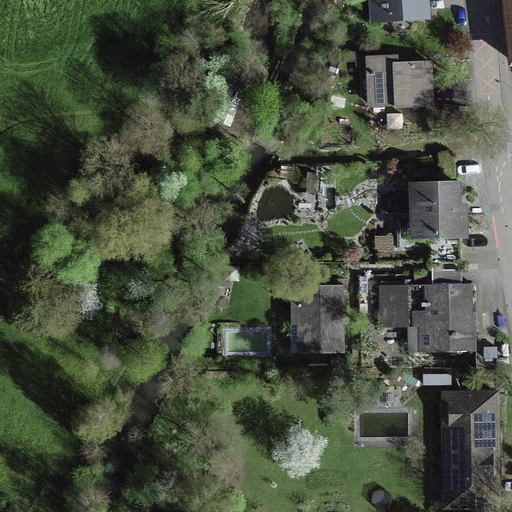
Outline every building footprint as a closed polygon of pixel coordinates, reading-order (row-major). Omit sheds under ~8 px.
[(431,26),(429,0),(371,0),(370,0),(372,29),(431,26)] [(435,113),(434,70),(401,71),(400,61),(369,62),(371,129),(398,128),(398,114),(435,113)] [(458,206),(457,183),(407,186),(410,240),(427,239),(458,238),(465,237),(463,206),(458,206)] [(458,238),(427,239),(428,265),(459,264),(458,238)] [(469,349),(467,285),(422,287),(423,312),(405,313),(404,287),(375,288),(377,326),(416,325),(417,351),(469,349)] [(339,360),(339,288),(287,288),(287,360),(339,360)] [(446,511),(496,511),(495,391),(438,392),(438,511),(446,511)]
